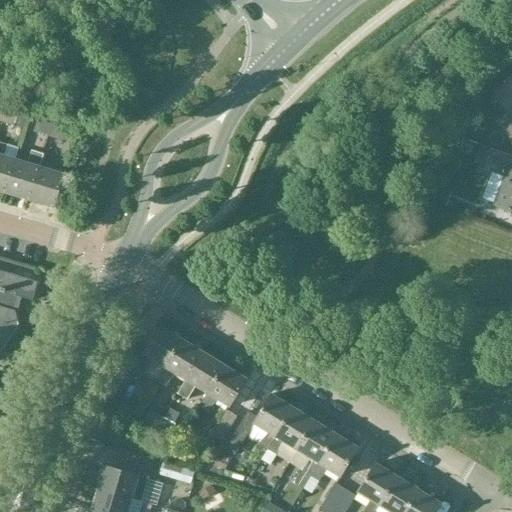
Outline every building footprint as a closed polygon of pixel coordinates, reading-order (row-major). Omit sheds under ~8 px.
[(0,122),(14,127),(18,115),(3,111),(0,120),(0,122)] [(48,137),(52,125),(36,121),(33,133),(48,137)] [(62,141),(66,129),(52,125),(48,137),(62,141)] [(30,200),(40,166),(38,165),(42,154),(30,150),(27,162),(16,159),(6,193),(30,200)] [(511,213),(511,157),(491,150),(484,170),(506,179),(495,207),(511,213)] [(0,191),(6,193),(16,159),(0,154),(0,191)] [(54,207),(63,173),(40,166),(30,200),(54,207)] [(31,302),(37,284),(0,272),(0,349),(3,350),(17,327),(14,312),(12,312),(16,298),(31,302)] [(165,368),(182,340),(160,327),(145,351),(140,348),(130,365),(144,374),(152,360),(165,368)] [(186,381),(203,353),(182,340),(165,368),(156,381),(166,387),(174,374),(186,381)] [(208,394),(225,366),(203,353),(186,381),(178,394),(187,400),(196,387),(206,393),(208,394)] [(246,380),(225,366),(208,394),(206,393),(198,407),(208,414),(217,399),(229,407),(246,380)] [(99,398),(110,404),(123,378),(112,372),(99,398)] [(267,450),(293,409),(270,395),(256,418),(247,412),(224,450),(234,456),(247,435),(259,443),(258,445),(267,450)] [(296,451),(314,422),(293,409),(267,450),(276,456),(283,443),(296,451)] [(212,435),(221,441),(222,442),(237,417),(227,410),(212,435)] [(162,418),(162,417),(149,411),(144,422),(157,429),(162,418)] [(175,425),(162,418),(157,429),(170,436),(175,425)] [(336,435),(314,422),(296,451),(309,459),(301,472),(294,483),(302,489),(310,477),(336,435)] [(340,478),(358,449),(336,435),(310,477),(318,482),(326,469),(340,478)] [(260,453),(250,470),(265,479),(276,462),(260,453)] [(211,455),(202,475),(221,483),(229,462),(211,455)] [(375,511),(397,477),(375,464),(357,493),(371,501),(363,511),(375,511)] [(131,499),(140,502),(147,480),(104,467),(98,489),(131,499)] [(191,476),(168,469),(164,481),(188,488),(191,476)] [(397,477),(375,511),(405,511),(419,490),(397,477)] [(321,511),(332,511),(346,490),(336,484),(319,511),(321,511)] [(99,511),(127,511),(131,499),(98,489),(92,510),(99,511)] [(332,511),(346,511),(356,497),(346,490),(332,511)] [(435,511),(440,504),(419,490),(405,511),(435,511)]
